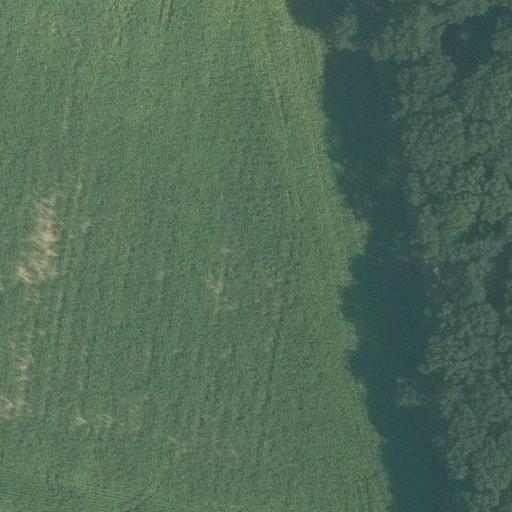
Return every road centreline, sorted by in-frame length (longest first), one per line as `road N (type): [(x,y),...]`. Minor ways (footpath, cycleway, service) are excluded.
road 1 (unclassified): [(370,0),(437,289)]
road 2 (unclassified): [(485,511),(437,289)]
